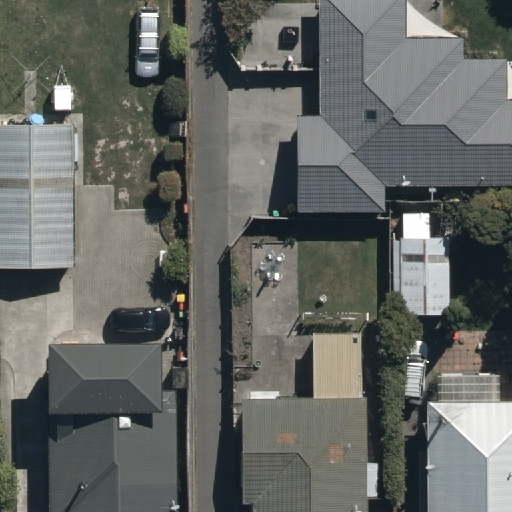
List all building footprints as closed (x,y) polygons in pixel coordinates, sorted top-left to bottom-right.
[(293,103),(294,204),(383,203),(383,174),(511,173),(511,87),(507,88),(506,45),(457,46),(457,31),(400,32),(400,0),(312,0),(314,103),(293,103)] [(70,113),(0,113),(0,255),(70,256),(70,113)] [(389,227),(388,303),(448,304),(449,228),(389,227)] [(155,318),(48,319),(50,510),(56,510),(55,511),(170,511),(169,376),(156,376),(155,318)] [(308,390),(236,390),(236,484),(244,484),(243,511),(357,511),(358,324),(308,324),(308,390)] [(420,369),(420,511),(511,511),(511,386),(490,386),(490,369),(420,369)]
